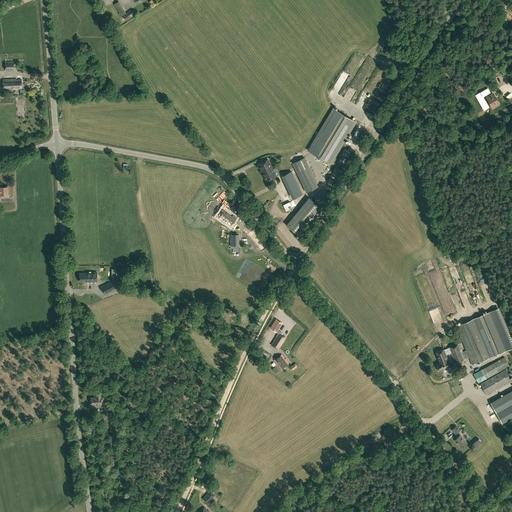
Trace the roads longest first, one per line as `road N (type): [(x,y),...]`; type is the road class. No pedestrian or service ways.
road 1 (unclassified): [(90,511),(56,143)]
road 2 (unclassified): [(302,253),(464,0)]
road 3 (unclassified): [(288,254),(211,169),(56,143)]
road 4 (track): [(177,511),(239,363),(289,274)]
road 5 (unclassified): [(401,396),(295,263)]
road 6 (track): [(492,511),(401,396)]
road 7 (unclassified): [(56,143),(44,0)]
